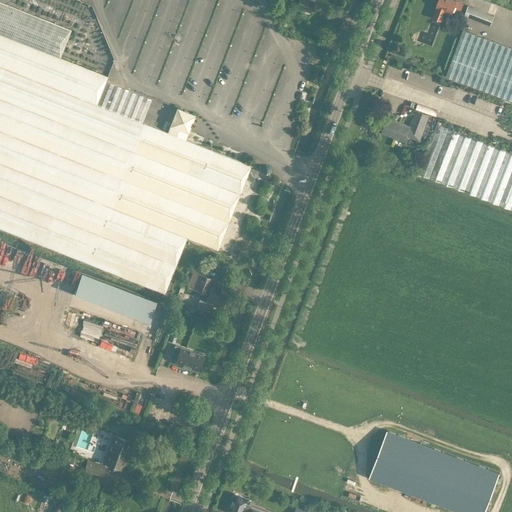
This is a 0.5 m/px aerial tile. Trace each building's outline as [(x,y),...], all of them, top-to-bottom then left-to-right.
[(0,0),(0,227),(165,293),(187,237),(218,250),(252,165),(186,139),(188,133),(170,126),(168,132),(142,122),(152,99),(107,81),(109,76),(60,57),(71,29),(0,0)] [(311,15),(313,10),(316,4),(305,0),(301,0),(298,9),(311,15)] [(437,9),(434,18),(443,21),(446,12),(452,14),(454,9),(461,11),(464,5),(450,0),(439,0),(436,8),(437,9)] [(465,17),(484,23),(491,26),(494,17),(469,7),(465,17)] [(511,48),(463,31),(446,77),(511,101),(511,48)] [(401,62),(388,60),(386,73),(399,75),(401,62)] [(430,117),(416,112),(410,127),(388,119),(383,133),(405,142),(407,136),(421,141),(430,117)] [(418,176),(511,211),(511,152),(437,125),(418,176)] [(252,165),(248,176),(256,179),(260,168),(252,165)] [(209,312),(212,305),(222,308),(227,293),(212,287),(210,291),(207,290),(211,278),(203,275),(207,265),(197,261),(187,287),(209,295),(206,303),(199,300),(196,307),(209,312)] [(83,270),(76,291),(152,317),(159,295),(83,270)] [(174,330),(184,333),(187,326),(177,322),(174,330)] [(137,333),(132,347),(138,350),(143,335),(137,333)] [(175,345),(172,352),(178,354),(175,362),(198,370),(203,355),(175,345)] [(485,511),(500,473),(387,430),(369,478),(459,511),(485,511)] [(133,441),(113,434),(103,463),(123,470),(133,441)] [(345,451),(319,441),(315,452),(313,456),(329,462),(339,466),(345,451)] [(88,459),(84,471),(101,478),(106,466),(88,459)] [(22,486),(21,495),(32,497),(34,488),(22,486)] [(229,511),(263,511),(252,508),(252,506),(246,504),(248,499),(235,494),(229,511)] [(89,511),(90,511),(61,500),(56,511),(89,511)]
